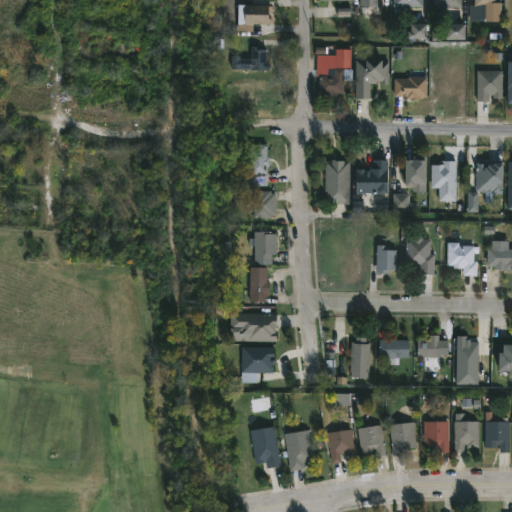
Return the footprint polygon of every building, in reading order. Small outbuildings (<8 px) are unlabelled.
[(467,0),(431,0),(432,10),(468,10),(467,0)] [(474,0),(475,9),(485,9),(485,23),(501,23),(501,0),(474,0)] [(266,23),(235,23),(235,4),(266,4),(266,23)] [(465,41),(465,26),(446,26),(446,41),(465,41)] [(265,49),(265,61),(267,61),(267,70),(229,69),(229,56),(238,56),(238,59),(249,59),(249,46),(257,46),(257,49),(265,49)] [(379,59),(379,61),(387,61),(387,83),(378,83),(378,81),(370,81),(369,98),(353,98),(354,59),(379,59)] [(335,93),(335,96),(326,96),(326,93),(318,93),(318,75),(326,75),(326,68),(349,68),(348,79),(342,79),(341,93),(335,93)] [(501,70),(501,97),(492,97),(492,93),(488,93),(488,101),(475,101),(476,69),(501,70)] [(426,77),(425,97),(419,97),(419,99),(408,99),(402,98),(402,96),(392,95),(393,78),(408,79),(408,76),(426,77)] [(265,145),(265,157),(268,157),(268,165),(266,165),(266,171),(272,171),(272,181),(242,181),(242,165),(249,165),(249,144),(265,145)] [(336,159),(336,160),(348,160),(348,203),(333,203),(333,202),(326,202),(326,191),(324,191),(323,160),(336,159)] [(424,160),(423,182),(421,182),(421,186),(411,185),(411,182),(402,182),(403,159),(424,160)] [(387,169),(387,192),(352,192),(352,168),(363,169),(363,171),(368,171),(368,169),(372,169),(372,160),(387,160),(387,169)] [(484,162),(484,163),(501,162),(501,193),(491,193),(491,203),(483,202),(484,193),(480,193),(480,190),(475,190),(476,162),(484,162)] [(270,191),(270,193),(274,193),(274,214),(269,214),(269,217),(252,217),(252,190),(270,191)] [(409,193),(409,202),(418,202),(418,210),(393,210),(392,194),(409,193)] [(270,231),(270,233),(275,233),(276,255),(254,255),(253,231),(270,231)] [(419,235),(422,239),(430,239),(429,254),(434,254),(433,274),(418,274),(419,263),(405,263),(405,239),(412,239),(415,235),(419,235)] [(473,246),(478,246),(478,253),(473,253),(473,261),(476,261),(476,276),(462,275),(462,268),(452,268),(453,265),(446,265),(446,242),(457,242),(457,245),(473,246)] [(388,269),(387,273),(375,273),(375,244),(386,245),(386,249),(395,249),(395,269),(388,269)] [(511,248),(511,269),(493,269),(493,266),(485,266),(486,248),(511,248)] [(268,282),(268,294),(265,294),(265,302),(249,301),(249,266),(266,267),(266,281),(268,282)] [(275,332),(274,341),(243,341),(243,336),(238,336),(238,330),(228,330),(229,313),(275,314),(275,332)] [(365,337),(365,342),(370,342),(369,377),(350,377),(350,341),(354,341),(354,337),(365,337)] [(394,339),(408,339),(408,358),(398,357),(398,364),(385,364),(385,357),(378,357),(379,339),(394,339)] [(453,341),(453,351),(447,351),(447,357),(415,357),(416,339),(453,341)] [(511,340),(511,377),(505,377),(505,371),(495,371),(495,352),(500,352),(500,344),(511,344),(511,340)] [(491,411),(491,420),(502,420),(502,418),(506,418),(506,420),(509,420),(509,452),(499,452),(499,445),(497,445),(497,447),(485,447),(485,411),(491,411)] [(413,421),(415,447),(403,449),(403,446),(400,446),(401,454),(392,455),(388,424),(413,421)] [(447,421),(447,453),(438,453),(437,445),(435,445),(435,448),(423,448),(423,422),(447,421)] [(478,421),(478,447),(465,447),(465,442),(463,442),(463,452),(454,453),(454,421),(478,421)] [(381,425),(385,455),(375,456),(374,451),(360,453),(357,428),(381,425)] [(274,426),(280,466),(265,468),(264,461),(254,462),(250,429),(274,426)] [(351,429),(354,455),(342,457),(342,454),(340,454),(341,463),(330,464),(326,432),(351,429)] [(294,470),(289,471),(283,434),(308,430),(313,462),(303,463),(304,469),(294,470)]
